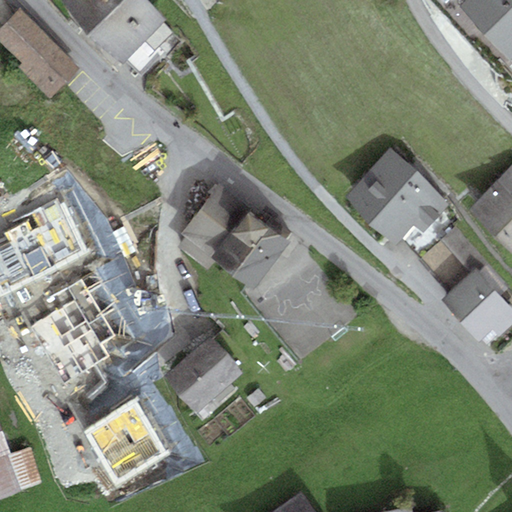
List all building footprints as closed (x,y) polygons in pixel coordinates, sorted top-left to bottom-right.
[(165,21),(145,0),(61,0),(118,63),(145,39),(165,21)] [(511,0),(464,0),(459,5),(509,61),(511,57),(511,0)] [(81,69),(20,8),(0,28),(0,40),(23,63),(19,68),(50,99),(81,69)] [(175,32),(165,21),(145,39),(155,50),(175,32)] [(391,148),(345,197),(395,244),(413,225),(423,235),(452,204),(442,195),(391,148)] [(511,165),(469,210),(511,251),(511,165)] [(189,238),(213,258),(250,212),(219,187),(182,233),(189,238)] [(0,239),(0,294),(1,297),(87,252),(61,202),(3,232),(6,237),(0,239)] [(250,212),(213,258),(217,261),(253,289),(290,242),(250,212)] [(488,265),(455,228),(423,257),(452,290),(477,269),(480,272),(488,265)] [(213,258),(189,238),(180,249),(208,272),(217,261),(213,258)] [(452,290),(441,300),(479,342),(493,330),(499,337),(511,325),(511,308),(480,272),(477,269),(452,290)] [(114,337),(81,278),(50,295),(59,310),(31,325),(64,384),(110,358),(101,344),(114,337)] [(197,415),(243,374),(209,336),(163,377),(197,415)] [(136,400),(83,431),(116,488),(170,456),(136,400)] [(0,498),(22,490),(43,482),(30,448),(12,456),(0,426),(0,498)] [(315,511),(299,491),(272,511),(315,511)]
